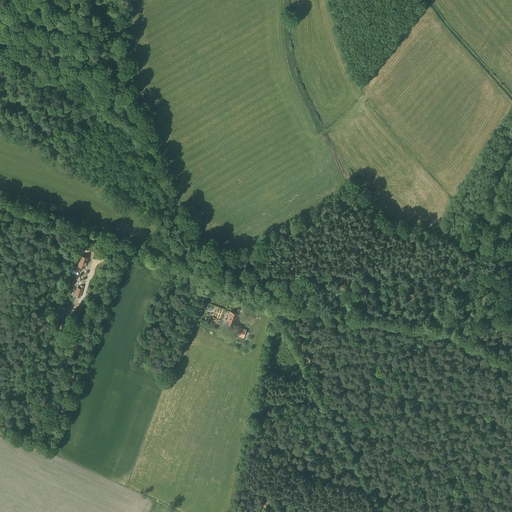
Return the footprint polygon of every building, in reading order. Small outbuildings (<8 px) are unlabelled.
[(85,268),(88,258),(81,256),(78,265),(85,268)] [(204,293),(207,285),(201,283),(198,291),(204,293)] [(80,297),(82,289),(77,288),(74,295),(80,297)] [(62,319),(65,309),(58,306),(54,316),(62,319)] [(233,325),(237,314),(230,312),(226,323),(233,325)] [(242,338),(245,330),(240,328),(237,335),(242,338)]
